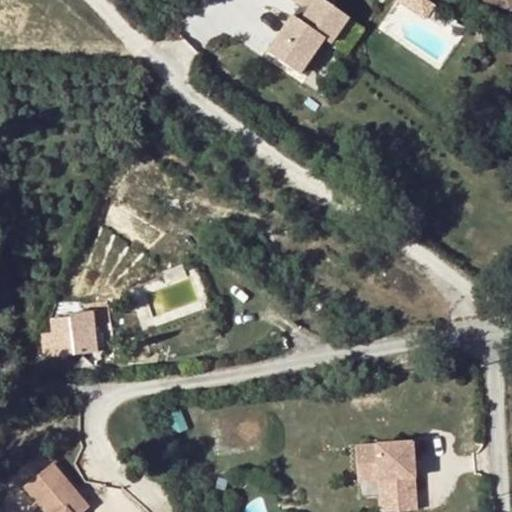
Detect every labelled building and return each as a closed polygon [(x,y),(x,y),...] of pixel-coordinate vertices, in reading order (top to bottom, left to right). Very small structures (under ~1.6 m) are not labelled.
[(290,0),(299,6),(302,8),(303,16),(292,17),(266,55),(298,76),(322,41),(329,45),(347,19),(330,8),(318,0),(290,0)] [(302,8),(299,6),(292,17),(303,16),(302,8)] [(92,288),(94,303),(114,300),(113,285),(92,288)] [(53,353),(53,359),(69,356),(97,353),(92,312),(69,315),(70,318),(51,321),(52,335),(44,336),(46,354),(53,353)] [(411,440),(354,446),(356,469),(377,468),(378,474),(385,473),(387,511),(415,509),(411,440)] [(54,463),(25,487),(44,511),(82,511),(90,506),(54,463)] [(385,473),(378,474),(380,511),(387,511),(385,473)]
